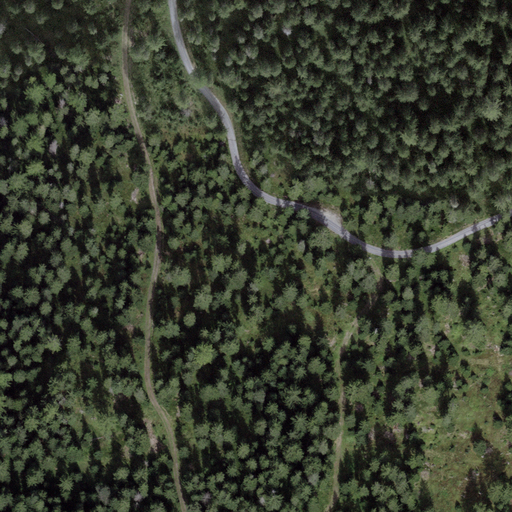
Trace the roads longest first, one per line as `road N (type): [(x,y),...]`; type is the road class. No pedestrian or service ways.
road 1 (track): [(130,0),(126,81),(159,231),(146,325),(150,390),(166,420),(185,511)]
road 2 (track): [(174,0),(180,45),(259,196),(395,255),(426,250),(511,209)]
